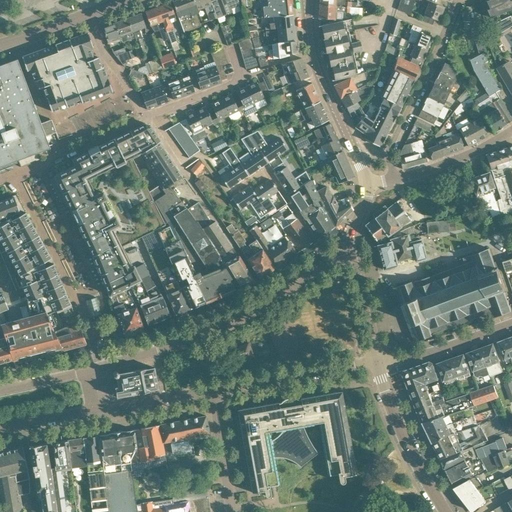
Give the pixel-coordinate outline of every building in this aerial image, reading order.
[(190,0),(176,0),(172,2),(183,32),(184,32),(188,42),(193,40),(189,30),(200,26),(196,14),(190,0)] [(210,0),(190,0),(196,14),(199,13),(198,9),(204,7),(209,20),(217,18),(210,0)] [(210,0),(217,18),(233,12),(231,8),(239,5),(237,0),(210,0)] [(241,0),(247,19),(257,18),(269,17),(292,14),(290,0),(241,0)] [(409,15),(414,0),(419,0),(425,2),(425,0),(400,0),(397,10),(409,15)] [(490,18),(511,8),(511,0),(487,0),(486,1),(489,8),(486,10),(490,18)] [(429,2),(425,15),(422,21),(436,26),(443,7),(429,2)] [(170,3),(158,7),(167,32),(169,39),(170,43),(177,40),(169,19),(175,17),(170,3)] [(359,8),(320,5),(319,18),(334,19),(335,14),(344,14),(344,12),(348,12),(351,16),(356,16),(358,13),(359,8)] [(465,6),(464,21),(463,28),(469,29),(469,22),(470,22),(471,7),(465,6)] [(167,32),(158,7),(145,12),(150,26),(155,32),(159,31),(160,30),(164,41),(169,39),(167,32)] [(141,14),(128,18),(132,31),(141,55),(146,53),(141,39),(142,39),(139,29),(145,27),(141,14)] [(292,14),(269,17),(269,24),(265,24),(266,30),(278,29),(294,28),(292,14)] [(486,28),(483,29),(487,41),(511,25),(511,19),(510,16),(486,28)] [(128,18),(115,23),(120,38),(121,38),(120,36),(132,31),(128,18)] [(363,72),(360,60),(358,51),(361,50),(360,45),(359,41),(356,42),(355,36),(354,32),(351,19),(318,26),(318,27),(319,27),(322,40),(323,44),(324,51),(322,51),(321,51),(322,54),(322,58),(323,57),(327,56),(329,67),(332,80),(332,81),(363,72)] [(108,43),(120,38),(115,23),(102,28),(108,43)] [(410,36),(408,41),(427,49),(432,37),(419,32),(421,29),(413,25),(411,29),(413,30),(410,36)] [(266,32),(266,33),(263,33),(264,38),(267,37),(267,38),(279,37),(279,43),(295,41),(294,28),(278,29),(278,30),(266,32)] [(468,54),(470,60),(473,70),(489,98),(477,106),(493,133),(506,124),(511,120),(511,118),(495,92),(500,89),(495,81),(484,63),(488,61),(478,30),(472,32),(473,36),(467,38),(470,47),(476,46),(477,49),(468,54)] [(254,48),(260,47),(255,31),(253,31),(249,33),(254,48)] [(52,111),(64,107),(112,91),(107,77),(107,78),(103,66),(101,67),(97,57),(94,58),(90,48),(93,47),(88,33),(63,42),(22,57),(27,71),(30,70),(34,81),(36,81),(39,88),(43,87),(52,111)] [(250,38),(238,42),(240,48),(252,45),(250,38)] [(279,43),(271,44),(272,50),(273,59),(279,58),(289,55),(288,53),(296,53),(295,41),(279,43)] [(399,50),(397,57),(419,67),(418,66),(421,61),(422,61),(427,49),(408,41),(405,48),(399,45),(397,50),(399,50)] [(252,45),(240,48),(241,54),(253,50),(252,45)] [(260,47),(254,48),(253,49),(256,58),(257,58),(260,69),(272,66),(268,50),(267,45),(260,47)] [(210,52),(212,58),(224,54),(222,48),(210,52)] [(253,50),(241,54),(243,59),(255,56),(253,50)] [(126,52),(116,56),(125,67),(129,60),(126,52)] [(174,52),(159,58),(163,69),(178,64),(174,52)] [(224,54),(212,58),(214,63),(226,59),(224,54)] [(255,56),(243,59),(244,65),(257,61),(255,56)] [(397,57),(393,70),(413,80),(419,67),(397,57)] [(163,69),(159,58),(144,64),(145,66),(148,75),(163,69)] [(302,60),(301,58),(286,62),(286,64),(287,67),(282,68),(284,74),(289,72),(290,73),(305,67),(302,60)] [(0,166),(18,160),(38,153),(38,152),(50,148),(49,146),(48,144),(45,136),(56,132),(51,119),(41,123),(18,61),(17,59),(0,65),(0,166)] [(216,68),(222,66),(228,64),(226,59),(214,63),(215,66),(216,68)] [(257,61),(244,65),(246,69),(258,66),(257,61)] [(496,69),(511,95),(511,70),(507,62),(496,69)] [(440,72),(434,84),(449,92),(455,79),(457,76),(451,66),(445,63),(440,72)] [(138,69),(137,72),(143,74),(148,75),(145,66),(138,69)] [(223,69),(222,66),(216,68),(215,66),(205,70),(211,86),(221,82),(217,71),(223,69)] [(305,67),(290,73),(294,83),(309,77),(305,67)] [(131,70),(129,75),(141,79),(143,74),(137,72),(131,70)] [(194,72),(191,73),(193,80),(196,79),(201,90),(211,86),(205,70),(195,74),(194,72)] [(393,70),(390,76),(410,86),(413,80),(393,70)] [(363,72),(332,81),(333,81),(335,85),(334,85),(341,98),(356,90),(356,89),(353,84),(365,80),(366,79),(365,78),(363,72)] [(188,76),(178,80),(184,96),(195,92),(190,81),(193,80),(191,73),(188,74),(188,76)] [(390,76),(386,83),(407,93),(410,86),(390,76)] [(167,82),(164,83),(167,90),(170,89),(174,100),(184,96),(178,80),(168,83),(167,82)] [(256,82),(246,87),(254,103),(264,98),(267,104),(272,102),(267,90),(262,93),(256,82)] [(162,85),(151,89),(157,106),(168,102),(164,91),(167,90),(164,83),(161,84),(162,85)] [(311,83),(297,90),(305,107),(299,110),(300,110),(320,101),(311,83)] [(356,90),(341,98),(346,107),(359,100),(357,96),(370,89),(367,83),(356,89),(356,90)] [(386,83),(383,89),(404,99),(407,93),(386,83)] [(272,84),(266,87),(269,92),(275,90),(272,84)] [(434,84),(428,97),(443,104),(449,92),(434,84)] [(246,87),(236,92),(242,103),(239,104),(244,115),(245,116),(258,110),(254,103),(246,87)] [(281,88),(269,93),(274,104),(285,100),(281,88)] [(141,93),(141,94),(147,110),(157,106),(151,89),(141,93)] [(383,89),(380,96),(384,98),(400,106),(404,99),(383,89)] [(467,89),(462,95),(466,98),(469,95),(470,94),(467,89)] [(231,94),(221,99),(229,115),(238,111),(241,116),(244,115),(239,104),(236,105),(231,94)] [(428,97),(418,116),(439,127),(441,123),(435,120),(437,117),(443,104),(428,97)] [(364,114),(355,127),(365,135),(366,136),(365,139),(380,147),(380,146),(395,115),(400,106),(384,98),(381,104),(379,108),(380,108),(374,121),(364,114)] [(216,115),(213,116),(217,123),(220,122),(219,120),(229,115),(221,99),(211,104),(216,115)] [(320,101),(300,110),(304,120),(309,118),(324,111),(320,101)] [(463,112),(459,106),(458,108),(454,112),(456,116),(463,112)] [(205,107),(195,112),(203,128),(213,123),(214,125),(217,123),(213,116),(210,118),(205,107)] [(306,123),(309,129),(328,120),(324,111),(309,118),(310,120),(312,119),(313,120),(306,123)] [(185,130),(190,136),(194,142),(206,136),(206,135),(203,128),(195,112),(185,117),(190,128),(185,130)] [(283,128),(287,125),(287,124),(284,118),(279,120),(283,128)] [(417,118),(414,124),(424,130),(428,123),(417,118)] [(480,118),(469,124),(479,141),(489,135),(480,118)] [(330,123),(313,131),(321,146),(322,145),(323,147),(315,151),(320,161),(327,158),(343,151),(330,123)] [(149,125),(145,124),(98,147),(97,145),(87,150),(88,152),(73,159),(76,166),(54,176),(92,255),(110,296),(127,289),(125,287),(130,285),(130,286),(140,280),(134,265),(131,266),(121,246),(154,230),(165,225),(153,202),(154,201),(172,190),(168,185),(181,177),(159,142),(160,141),(149,125)] [(459,129),(463,138),(468,146),(479,141),(469,124),(459,129)] [(444,126),(439,132),(442,136),(444,139),(449,154),(464,149),(458,134),(454,135),(452,131),(446,133),(444,126)] [(291,138),(295,136),(291,127),(286,129),(291,138)] [(257,131),(249,135),(267,162),(268,162),(287,148),(280,138),(268,146),(257,131)] [(249,135),(240,139),(252,156),(241,164),(248,175),(247,175),(248,176),(268,162),(267,162),(260,151),(249,135)] [(305,136),(294,141),(297,148),(308,143),(305,136)] [(428,149),(428,151),(432,160),(449,154),(444,139),(435,142),(436,143),(435,143),(436,146),(428,149)] [(417,141),(413,143),(414,148),(415,148),(415,150),(417,149),(418,153),(416,153),(417,155),(412,156),(415,166),(427,162),(422,146),(418,147),(417,141)] [(413,143),(404,145),(401,151),(399,159),(402,169),(415,166),(412,156),(417,155),(416,153),(418,153),(417,149),(415,150),(415,148),(414,148),(413,143)] [(511,145),(500,150),(511,189),(511,145)] [(233,169),(221,177),(228,188),(238,182),(247,175),(248,175),(241,164),(230,147),(222,153),(233,169)] [(511,189),(500,150),(486,155),(492,168),(490,169),(497,187),(504,209),(499,210),(501,216),(502,217),(511,213),(511,189)] [(343,151),(327,158),(335,174),(339,183),(354,176),(343,151)] [(199,161),(191,171),(196,175),(204,166),(199,161)] [(282,162),(272,169),(275,174),(289,194),(310,180),(305,171),(294,179),(286,167),(282,162)] [(489,172),(470,179),(473,188),(482,213),(489,210),(492,219),(501,216),(499,210),(497,200),(495,201),(492,193),(494,192),(493,188),(494,188),(492,182),(489,172)] [(298,190),(290,196),(296,205),(300,211),(305,218),(303,219),(311,231),(317,239),(334,227),(323,207),(324,206),(316,191),(310,180),(307,173),(300,177),(308,192),(302,196),(298,190)] [(253,191),(268,213),(276,208),(268,197),(278,191),(270,180),(253,191)] [(326,186),(316,191),(324,206),(326,211),(328,212),(335,226),(353,210),(349,202),(343,205),(342,203),(337,205),(333,196),(331,197),(326,186)] [(250,187),(232,199),(240,210),(249,203),(260,219),(264,216),(268,213),(253,191),(250,187)] [(172,190),(154,201),(159,209),(167,223),(172,220),(176,226),(173,228),(186,254),(195,273),(193,274),(198,287),(205,303),(235,289),(230,281),(232,280),(220,260),(221,259),(194,218),(193,219),(187,209),(172,190)] [(0,320),(2,324),(7,323),(2,312),(8,309),(8,308),(28,300),(28,301),(34,299),(34,301),(38,300),(37,298),(40,297),(46,311),(47,314),(54,311),(56,310),(57,313),(71,307),(72,307),(62,283),(62,284),(54,265),(55,265),(51,257),(50,257),(38,235),(16,194),(0,200),(0,320)] [(397,201),(365,225),(377,243),(385,237),(411,220),(397,201)] [(198,202),(187,209),(193,219),(194,218),(221,259),(220,260),(232,280),(230,281),(235,289),(254,281),(239,255),(238,256),(215,221),(212,224),(198,202)] [(278,223),(282,229),(293,243),(299,252),(312,243),(311,241),(310,241),(303,230),(304,229),(293,213),(278,223)] [(256,225),(250,230),(257,240),(256,241),(274,268),(297,253),(285,237),(271,247),(260,230),(262,228),(263,229),(277,220),(273,214),(259,223),(260,224),(257,226),(256,225)] [(448,220),(428,223),(429,233),(456,230),(455,220),(448,221),(448,220)] [(198,305),(205,303),(198,287),(193,274),(176,240),(167,224),(165,225),(154,230),(154,231),(159,240),(162,246),(166,254),(174,269),(191,308),(198,305)] [(231,224),(226,228),(259,278),(274,268),(256,241),(247,247),(244,242),(246,241),(237,229),(235,230),(231,224)] [(391,242),(386,243),(377,245),(383,270),(398,266),(396,261),(414,256),(415,261),(426,258),(421,236),(409,239),(408,235),(413,233),(410,227),(400,232),(401,236),(390,239),(391,242)] [(191,308),(174,269),(166,254),(162,246),(159,240),(146,246),(148,252),(148,253),(175,314),(191,308)] [(413,281),(406,284),(396,287),(416,341),(433,335),(432,334),(486,314),(488,319),(511,311),(505,291),(506,291),(498,268),(497,268),(490,249),(456,261),(458,266),(414,283),(413,281)] [(511,258),(502,261),(506,272),(511,270),(511,258)] [(140,280),(130,286),(139,305),(148,325),(170,316),(162,296),(155,285),(154,285),(151,280),(149,276),(141,279),(140,280)] [(127,289),(110,296),(123,333),(143,327),(135,307),(127,289)] [(91,323),(95,340),(107,337),(102,319),(101,320),(99,315),(101,314),(96,297),(85,300),(89,317),(91,317),(92,322),(91,323)] [(25,306),(20,307),(23,318),(28,317),(25,306)] [(54,311),(47,314),(61,347),(62,350),(86,343),(71,307),(57,313),(56,310),(54,311)] [(9,351),(12,359),(61,347),(47,314),(46,311),(28,317),(23,318),(7,323),(2,324),(1,324),(9,351)] [(0,362),(12,359),(9,351),(1,324),(0,322),(0,362)] [(499,342),(502,352),(505,359),(509,357),(511,364),(511,345),(509,338),(499,342)] [(254,358),(248,339),(231,349),(234,361),(254,358)] [(503,372),(500,362),(493,344),(480,349),(489,374),(490,377),(503,372)] [(489,374),(480,349),(468,354),(476,375),(478,376),(482,375),(484,376),(489,374)] [(464,355),(450,359),(458,380),(464,378),(464,377),(471,375),(464,355)] [(450,359),(438,364),(445,385),(458,380),(450,359)] [(404,375),(409,389),(425,383),(440,378),(435,365),(433,366),(432,364),(429,363),(405,371),(404,375)] [(158,389),(154,368),(146,369),(146,368),(118,374),(118,373),(116,371),(114,372),(114,373),(111,373),(109,376),(110,381),(112,381),(113,380),(114,388),(115,388),(117,398),(150,391),(150,390),(158,389)] [(425,383),(409,389),(414,400),(441,389),(439,383),(427,387),(425,383)] [(494,384),(488,386),(492,399),(496,398),(498,397),(494,384)] [(488,386),(469,393),(474,405),(490,400),(492,399),(488,386)] [(441,403),(445,401),(442,394),(441,389),(414,400),(418,410),(433,403),(440,401),(441,403)] [(297,464),(299,466),(317,452),(311,444),(307,435),(303,425),(313,423),(320,422),(329,475),(338,474),(339,481),(339,482),(340,482),(340,483),(341,483),(342,483),(343,483),(344,483),(344,482),(345,482),(345,481),(345,480),(344,476),(356,474),(341,391),(298,399),(297,398),(296,398),(295,398),(293,397),(292,397),(291,397),(289,397),(288,398),(287,398),(286,398),(284,399),(283,400),(282,400),(281,401),(280,402),(237,410),(252,493),(264,491),(265,494),(266,496),(267,497),(269,496),(270,495),(271,493),(269,486),(278,485),(273,457),(276,457),(278,457),(281,457),(284,458),(287,459),(289,460),(292,461),(294,462),(297,464)] [(446,395),(448,400),(462,396),(460,391),(446,395)] [(433,403),(418,410),(423,423),(423,422),(442,416),(471,406),(474,405),(469,393),(462,396),(448,400),(445,401),(441,403),(440,401),(433,403)] [(492,399),(490,400),(494,409),(500,407),(496,398),(492,399)] [(447,425),(474,415),(471,406),(442,416),(423,422),(428,432),(447,425)] [(500,407),(494,409),(497,418),(503,415),(500,407)] [(470,426),(478,425),(474,415),(447,425),(428,432),(433,442),(455,432),(470,426)] [(206,416),(161,425),(164,443),(169,442),(172,454),(188,450),(186,438),(209,434),(206,416)] [(455,432),(433,442),(441,459),(474,446),(479,444),(488,440),(480,424),(478,425),(470,426),(455,432)] [(136,447),(130,460),(131,464),(141,462),(145,462),(152,502),(152,501),(140,503),(140,504),(136,504),(137,511),(163,511),(163,506),(173,504),(172,499),(157,501),(149,461),(156,460),(155,456),(165,454),(159,425),(141,428),(143,440),(144,445),(137,447),(136,447)] [(122,431),(116,432),(123,511),(137,511),(136,504),(134,490),(131,464),(130,460),(136,447),(137,446),(134,430),(122,432),(122,431)] [(123,511),(116,432),(99,436),(99,438),(108,509),(108,511),(123,511)] [(96,436),(83,438),(85,457),(86,465),(92,511),(108,509),(99,438),(97,438),(96,436)] [(83,438),(67,440),(68,440),(72,466),(71,467),(86,465),(85,457),(83,438)] [(55,467),(50,468),(55,496),(57,511),(66,511),(60,468),(71,467),(72,466),(68,440),(52,443),(54,453),(55,460),(55,461),(54,462),(55,467)] [(46,444),(29,447),(31,456),(33,471),(40,511),(56,511),(54,496),(55,496),(50,468),(48,454),(46,444)] [(474,446),(441,459),(445,468),(465,459),(466,461),(471,459),(473,463),(479,460),(474,446)] [(22,448),(0,453),(0,489),(3,511),(22,511),(20,493),(29,492),(29,479),(27,469),(28,469),(22,448)] [(465,459),(445,468),(453,485),(472,475),(473,477),(478,474),(479,475),(487,470),(488,472),(510,463),(511,461),(511,459),(509,460),(505,450),(481,459),(479,460),(473,463),(471,459),(466,461),(465,459)] [(141,462),(131,464),(133,477),(144,475),(141,462)] [(455,488),(454,488),(472,511),(486,501),(489,499),(511,487),(511,475),(506,479),(504,477),(495,481),(491,483),(484,487),(476,477),(474,478),(463,484),(455,488)] [(189,490),(172,493),(173,499),(174,504),(179,503),(188,501),(189,511),(210,511),(208,497),(207,487),(189,490)] [(189,511),(188,501),(179,503),(180,511),(189,511)] [(510,511),(505,503),(494,509),(495,510),(496,511),(510,511)]
